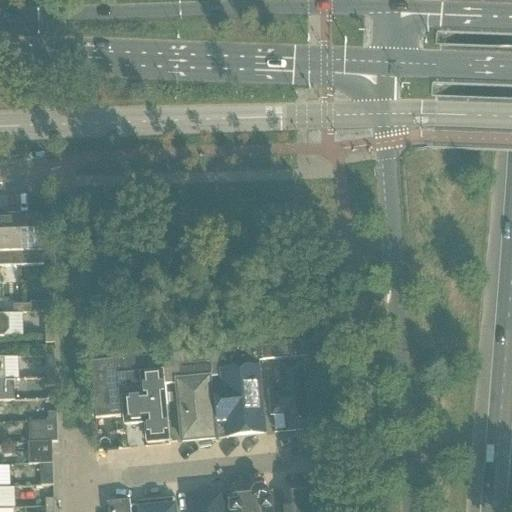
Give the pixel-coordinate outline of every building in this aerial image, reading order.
[(0,219),(0,267),(21,267),(19,214),(9,215),(6,220),(0,219)] [(29,214),(19,214),(21,267),(52,266),(50,218),(32,219),(29,214)] [(22,315),(22,306),(14,307),(14,315),(22,315)] [(31,306),(22,306),(22,315),(31,315),(31,306)] [(0,337),(4,338),(10,334),(9,320),(3,316),(0,315),(0,337)] [(54,327),(45,328),(45,336),(54,336),(54,327)] [(54,336),(45,336),(46,345),(54,345),(54,336)] [(324,341),(258,347),(259,362),(306,358),(314,423),(332,421),(324,341)] [(258,347),(210,352),(212,374),(222,374),(222,375),(258,372),(260,371),(259,362),(258,347)] [(179,355),(161,357),(163,372),(164,384),(164,386),(176,385),(176,383),(209,380),(212,380),(212,374),(210,352),(209,352),(179,355)] [(161,357),(90,364),(95,420),(120,418),(117,390),(140,388),(139,374),(141,374),(163,372),(161,357)] [(280,369),(283,395),(270,396),(273,419),(288,417),(290,436),(311,433),(302,366),(280,369)] [(55,371),(46,371),(47,379),(55,379),(55,371)] [(266,443),(259,377),(223,381),(224,393),(219,394),(223,434),(229,433),(231,447),(266,443)] [(55,379),(47,379),(47,388),(56,388),(55,379)] [(0,381),(0,402),(15,402),(14,381),(4,381),(0,381)] [(212,382),(179,385),(186,448),(219,445),(212,382)] [(161,386),(141,388),(143,406),(121,408),(123,427),(144,425),(146,447),(167,445),(161,386)] [(48,414),(48,423),(57,422),(57,414),(48,414)] [(57,422),(48,423),(29,423),(29,445),(52,444),(58,444),(57,422)] [(28,445),(29,466),(40,466),(53,465),(52,444),(29,445),(28,445)] [(53,465),(40,466),(41,488),(53,487),(53,474),(53,465)] [(318,511),(317,491),(283,494),(284,511),(318,511)] [(265,511),(264,497),(240,499),(240,511),(265,511)] [(45,501),(45,509),(54,508),(54,500),(45,501)] [(220,511),(219,500),(187,503),(188,511),(220,511)] [(321,511),(341,511),(341,502),(321,503),(321,511)] [(129,511),(128,503),(107,505),(107,510),(107,511),(129,511)]
